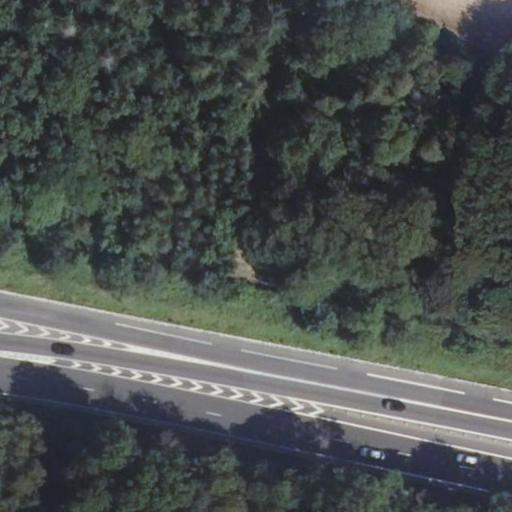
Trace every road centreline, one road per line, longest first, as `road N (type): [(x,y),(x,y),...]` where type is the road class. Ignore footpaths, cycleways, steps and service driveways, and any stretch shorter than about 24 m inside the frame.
road 1 (motorway): [(511,418),(0,309)]
road 2 (motorway): [(511,479),(0,376)]
road 3 (motorway): [(511,425),(0,342)]
